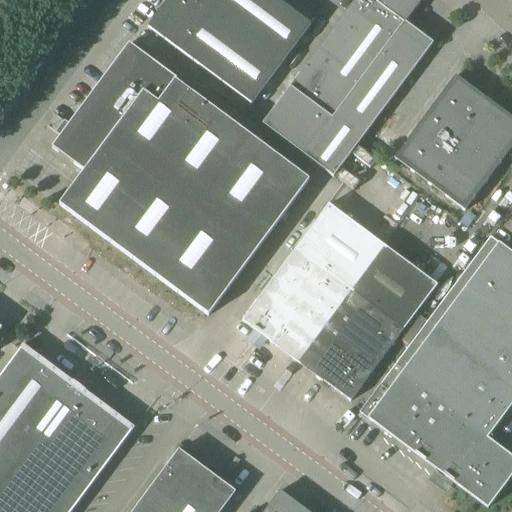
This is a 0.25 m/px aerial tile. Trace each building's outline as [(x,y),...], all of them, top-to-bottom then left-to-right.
[(274,0),(168,0),(147,29),(250,106),(310,26),(274,0)] [(422,0),(353,0),(362,7),(365,3),(370,7),(326,66),(313,57),(261,126),(332,179),(432,45),(404,24),(422,0)] [(83,173),(58,207),(207,318),(308,183),(175,84),(176,82),(128,46),(51,150),(83,173)] [(454,78),(393,160),(464,213),(511,148),(511,120),(484,100),(486,97),(478,91),(476,94),(454,78)] [(264,339),(295,363),(350,403),(403,332),(436,287),(328,206),(296,249),(241,323),(256,334),(249,340),(260,348),(264,339)] [(358,415),(452,484),(487,510),(511,476),(511,459),(486,440),(511,405),(511,255),(489,238),(358,415)] [(19,350),(20,351),(0,377),(0,511),(71,511),(130,433),(131,434),(134,430),(133,429),(133,430),(129,430),(23,351),(23,347),(22,346),(19,350)] [(178,452),(148,492),(174,511),(221,511),(234,494),(178,452)] [(174,511),(148,492),(132,511),(174,511)] [(304,511),(279,493),(264,511),(304,511)]
